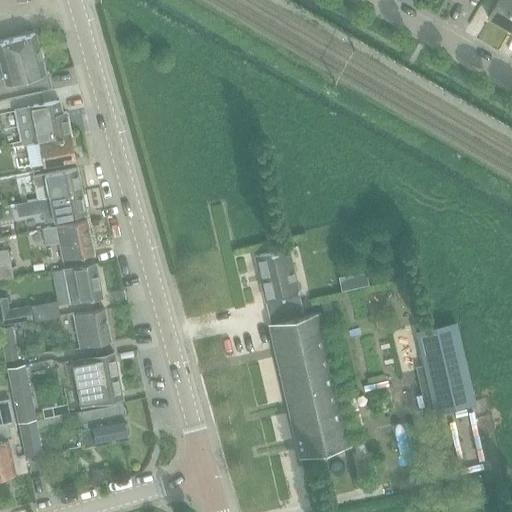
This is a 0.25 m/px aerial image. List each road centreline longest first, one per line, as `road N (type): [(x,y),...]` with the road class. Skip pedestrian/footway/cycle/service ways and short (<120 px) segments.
road 1 (tertiary): [(207,475),(73,0)]
road 2 (tertiary): [(369,0),(511,80)]
road 3 (residential): [(66,511),(207,475)]
